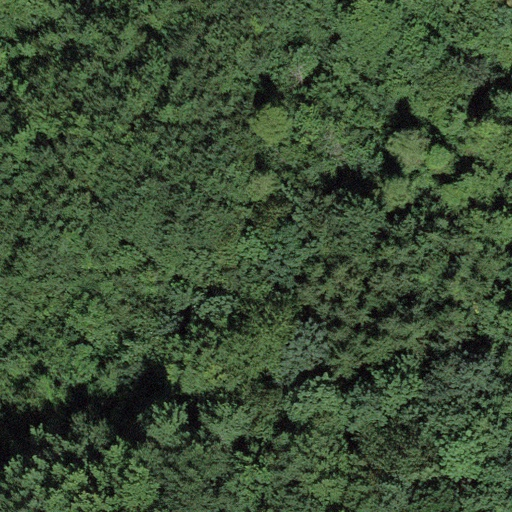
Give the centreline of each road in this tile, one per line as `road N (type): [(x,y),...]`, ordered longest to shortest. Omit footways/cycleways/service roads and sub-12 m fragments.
road 1 (track): [(511,278),(492,511)]
road 2 (track): [(511,70),(455,57),(428,28),(430,0)]
